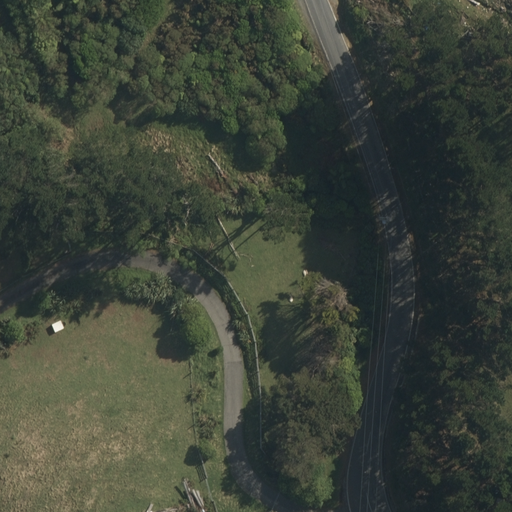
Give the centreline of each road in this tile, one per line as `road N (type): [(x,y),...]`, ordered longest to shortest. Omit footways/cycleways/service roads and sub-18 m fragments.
road 1 (unclassified): [(367,511),(369,418),(398,334),(403,264),(363,118),(316,0)]
road 2 (track): [(0,1),(61,104),(71,88),(63,0)]
